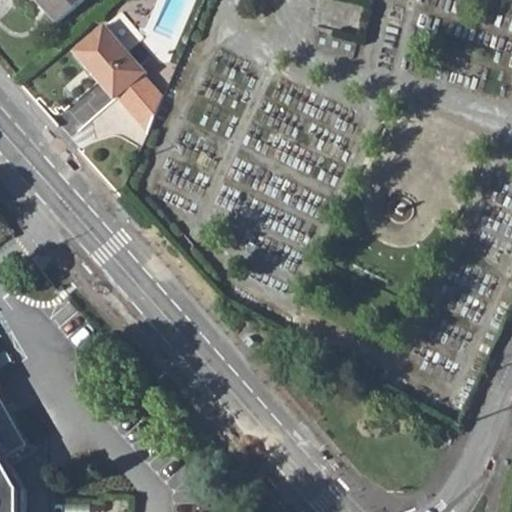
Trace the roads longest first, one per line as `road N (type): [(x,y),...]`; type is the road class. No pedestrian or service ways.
road 1 (tertiary): [(0,129),(338,511)]
road 2 (residential): [(443,511),(463,490),(511,394)]
